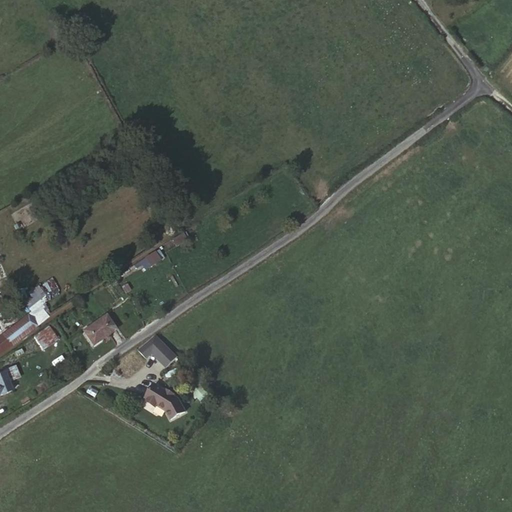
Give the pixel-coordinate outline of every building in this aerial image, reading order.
[(498,58),(486,45),(479,51),(490,65),(498,58)] [(185,241),(180,235),(170,241),(175,248),(185,241)] [(157,252),(137,265),(143,273),(162,260),(157,252)] [(0,353),(37,326),(29,315),(0,335),(0,353)] [(113,333),(104,318),(82,331),(91,347),(113,333)] [(144,354),(162,370),(171,359),(153,344),(144,354)] [(0,384),(8,381),(5,371),(0,372),(0,384)] [(8,381),(12,390),(22,387),(19,377),(8,381)] [(0,384),(0,395),(12,390),(8,381),(0,384)] [(169,422),(184,413),(176,398),(157,383),(146,397),(148,403),(153,409),(156,406),(169,422)]
